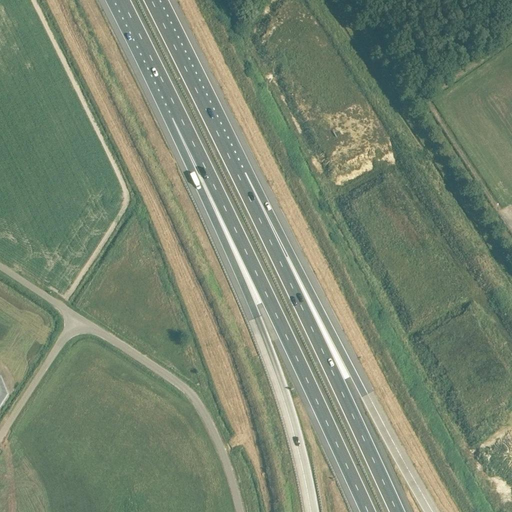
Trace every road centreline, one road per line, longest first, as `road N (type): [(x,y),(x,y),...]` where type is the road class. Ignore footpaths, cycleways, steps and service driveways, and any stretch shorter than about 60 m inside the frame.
road 1 (motorway): [(178,114),(367,511)]
road 2 (motorway): [(178,114),(190,167),(276,368),(314,511)]
road 3 (motorway): [(435,511),(283,235),(238,176)]
road 4 (motorway): [(395,511),(238,176)]
road 5 (track): [(335,0),(511,270)]
road 6 (unclassified): [(239,511),(209,422),(185,387),(77,317)]
road 7 (motorway): [(238,176),(150,0)]
road 8 (unclassified): [(0,436),(77,317)]
road 9 (motorway): [(120,0),(178,114)]
